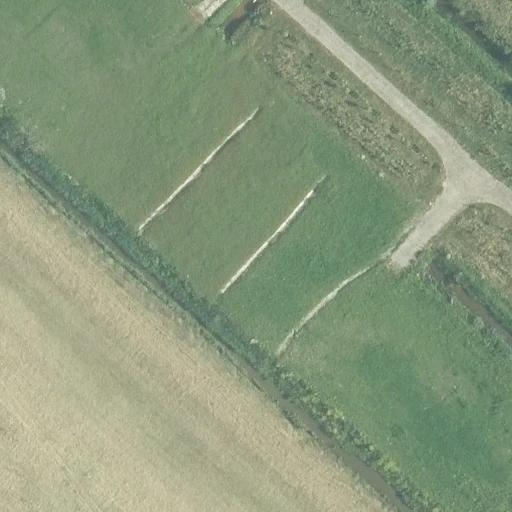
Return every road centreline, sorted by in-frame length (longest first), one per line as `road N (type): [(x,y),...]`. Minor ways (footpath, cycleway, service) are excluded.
road 1 (track): [(282,0),(511,208)]
road 2 (track): [(476,175),(362,306)]
